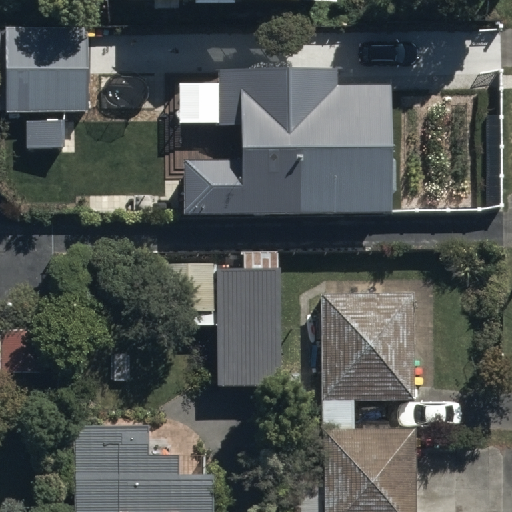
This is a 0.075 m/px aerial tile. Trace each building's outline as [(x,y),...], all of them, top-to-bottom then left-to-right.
[(88,13),(3,13),(3,29),(4,109),(89,109),(88,13)] [(178,154),(178,209),(386,210),(386,81),(332,81),(332,62),(213,62),(213,120),(233,120),(233,154),(178,154)] [(93,171),(93,206),(134,206),(134,171),(93,171)] [(212,262),(155,261),(154,309),(213,310),(212,384),(275,385),(276,271),(212,270),(212,262)] [(428,292),(317,291),(315,397),(407,399),(408,324),(428,324),(428,292)] [(41,326),(0,326),(0,370),(42,370),(41,326)] [(318,401),(318,474),(283,474),(282,511),(412,511),(412,425),(350,425),(350,400),(318,401)] [(68,511),(202,511),(203,482),(178,482),(178,440),(142,440),(142,421),(68,421),(68,511)]
